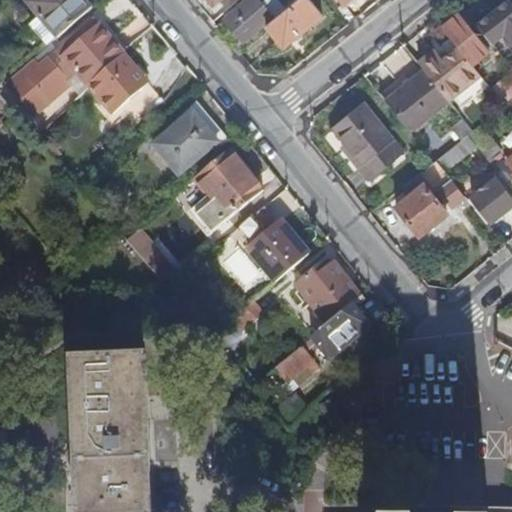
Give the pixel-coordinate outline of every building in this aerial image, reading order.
[(58,40),(92,11),(82,0),(34,0),(28,5),(40,19),(58,40)] [(274,20),(275,21),(293,6),(288,0),(286,0),(286,1),(284,0),(280,0),(271,8),(274,12),(270,15),(257,0),(250,0),(221,25),(228,33),(232,30),(245,45),(274,20)] [(275,21),(267,28),(285,49),(322,17),(308,0),(299,0),(293,6),(275,21)] [(511,4),(510,2),(478,29),(493,48),(505,63),(511,57),(511,4)] [(459,16),(442,30),(459,50),(478,74),(483,70),(478,64),(491,54),(459,16)] [(49,48),(58,40),(40,19),(31,27),(49,48)] [(90,88),(125,58),(123,56),(101,30),(67,60),(62,54),(41,72),(36,66),(10,88),(36,117),(73,86),(71,83),(79,76),(90,88)] [(436,53),(420,66),(426,74),(450,102),(481,77),(478,74),(459,50),(444,63),(436,53)] [(138,73),(125,58),(90,88),(93,91),(116,117),(145,91),(134,78),(138,73)] [(166,104),(138,73),(134,78),(145,91),(116,117),(93,91),(87,96),(115,129),(129,117),(138,127),(166,104)] [(412,85),(387,104),(411,134),(424,124),(450,102),(426,74),(412,85)] [(511,76),(493,92),(505,107),(511,101),(511,76)] [(406,77),(381,96),(387,104),(412,85),(406,77)] [(334,130),(347,146),(363,167),(359,170),(371,184),(394,166),(390,161),(403,151),(365,105),(334,130)] [(219,147),(194,116),(154,148),(180,179),(219,147)] [(424,124),(411,134),(432,161),(445,151),(424,124)] [(476,148),(491,167),(501,158),(484,136),(473,144),(476,148)] [(43,148),(56,162),(62,156),(58,152),(64,147),(56,137),(43,148)] [(473,144),(469,138),(447,156),(455,165),(476,148),(473,144)] [(363,167),(347,146),(343,150),(359,170),(363,167)] [(209,240),(230,222),(265,195),(231,153),(197,181),(210,198),(197,209),(202,215),(194,221),(209,240)] [(438,163),(405,189),(412,197),(397,209),(421,238),(449,216),(434,198),(439,194),(453,211),(468,200),(438,163)] [(492,225),(511,209),(511,203),(495,183),(473,201),(492,225)] [(274,233),(259,215),(240,231),(254,249),(274,233)] [(276,286),(309,259),(283,226),(274,233),(254,249),(249,253),(276,286)] [(127,245),(147,268),(160,257),(140,234),(127,245)] [(160,257),(147,268),(167,291),(180,280),(160,257)] [(297,288),(323,320),(339,308),(343,313),(360,299),(334,266),(318,278),(314,273),(297,288)] [(252,306),(235,321),(246,334),(263,319),(252,306)] [(339,308),(323,320),(328,325),(343,313),(339,308)] [(368,331),(351,310),(280,368),(276,371),(287,385),(314,364),(306,354),(316,345),(330,362),(368,331)] [(206,332),(212,339),(221,332),(215,324),(206,332)] [(148,511),(144,366),(75,367),(78,471),(79,511),(148,511)] [(279,392),(287,385),(276,371),(267,378),(279,392)] [(333,432),(344,426),(331,404),(321,410),(330,426),(333,432)]
